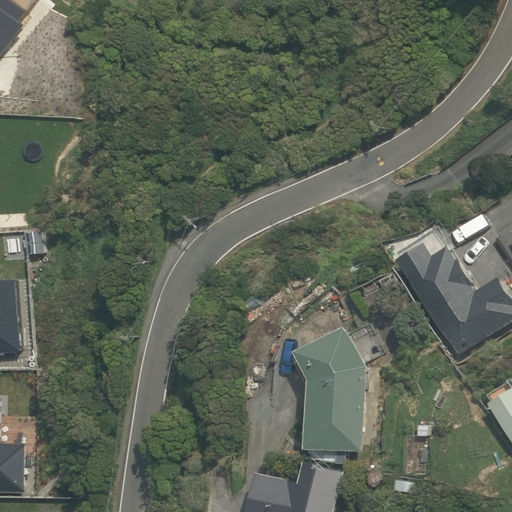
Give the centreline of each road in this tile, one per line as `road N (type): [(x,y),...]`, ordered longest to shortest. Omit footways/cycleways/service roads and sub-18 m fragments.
road 1 (tertiary): [(362,170),(244,219),(197,255),(156,360),(132,511)]
road 2 (tertiary): [(511,27),(465,99),(418,139),(362,170)]
road 3 (residential): [(362,170),(377,196),(396,196),(459,175),(511,135)]
